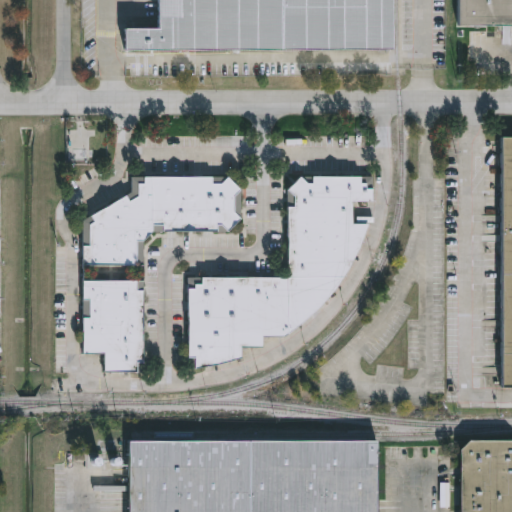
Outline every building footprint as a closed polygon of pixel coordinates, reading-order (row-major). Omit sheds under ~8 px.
[(153,0),(153,30),(120,30),(120,51),(385,51),(385,0),(153,0)] [(452,0),(511,0),(511,26),(452,26),(452,0)] [(511,137),(495,137),(497,387),(511,387),(511,137)] [(183,278),(282,278),(282,191),(295,178),(368,177),(368,201),(347,201),(347,224),(362,224),(356,244),(343,269),(330,289),(314,307),(297,322),(278,336),(256,336),(256,347),(235,347),(235,357),(212,365),(189,369),(189,358),(182,358),(183,278)] [(147,232),(224,232),(237,219),(237,191),(224,178),(128,178),(128,191),(78,220),(78,265),(140,265),(140,239),(147,232)] [(78,281),(78,354),(99,354),(99,372),(138,372),(138,281),(78,281)] [(123,511),(123,441),(370,440),(370,511),(123,511)] [(455,450),(455,511),(508,511),(508,503),(511,499),(511,447),(506,441),(464,441),(455,450)]
